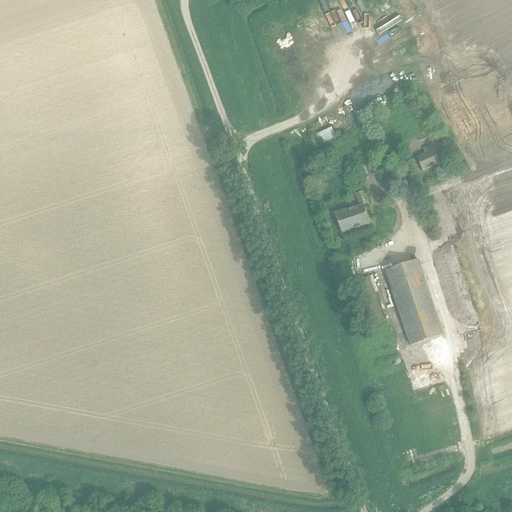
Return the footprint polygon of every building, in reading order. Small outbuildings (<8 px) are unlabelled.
[(416,59),(419,72),(423,71),(424,75),(440,71),(437,57),(429,59),(428,56),(416,59)] [(301,97),(291,100),(294,109),(304,106),(301,97)] [(305,138),(309,151),(342,142),(338,128),(305,138)] [(419,142),(434,136),(431,129),(416,136),(419,142)] [(476,137),(466,146),(473,153),(483,144),(476,137)] [(440,164),(436,155),(432,145),(422,149),(425,154),(416,158),(418,162),(422,172),(440,164)] [(378,175),(373,163),(360,168),(365,180),(378,175)] [(342,234),(369,225),(362,205),(368,203),(361,182),(352,185),(360,206),(335,215),(342,234)] [(440,202),(448,201),(448,192),(439,193),(440,202)] [(443,253),(439,255),(441,259),(452,255),(449,246),(442,248),(443,253)] [(443,335),(418,260),(385,271),(410,346),(443,335)] [(349,284),(365,330),(385,323),(369,277),(349,284)] [(443,348),(429,352),(430,357),(445,353),(443,348)] [(407,358),(394,363),(396,369),(409,364),(407,358)] [(417,469),(423,469),(421,451),(415,452),(417,469)]
